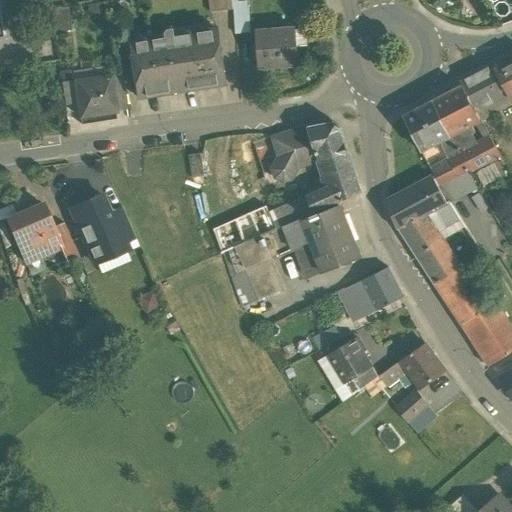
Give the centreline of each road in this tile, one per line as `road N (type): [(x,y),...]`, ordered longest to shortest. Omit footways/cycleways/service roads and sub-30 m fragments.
road 1 (tertiary): [(378,93),(373,197),(386,242),(474,386),(511,424)]
road 2 (residential): [(0,158),(302,110),(356,75)]
